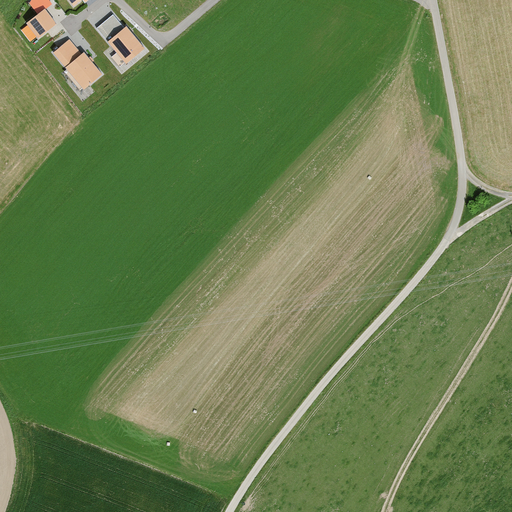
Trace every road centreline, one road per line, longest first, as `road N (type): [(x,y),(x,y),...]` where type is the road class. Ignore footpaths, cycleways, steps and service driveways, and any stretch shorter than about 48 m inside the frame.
road 1 (unclassified): [(432,0),(461,145),(454,232),(277,439),(228,511)]
road 2 (track): [(511,286),(386,511)]
